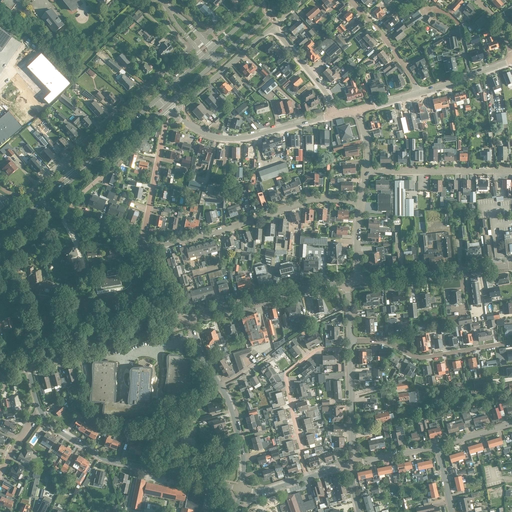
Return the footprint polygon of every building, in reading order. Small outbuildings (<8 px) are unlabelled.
[(2,0),(1,2),(12,11),(17,4),(14,1),(14,0),(2,0)] [(62,0),(72,11),(75,8),(76,9),(82,4),(79,0),(62,0)] [(329,9),(331,7),(333,9),(336,7),(335,6),(334,4),(333,5),(331,2),(329,0),(323,0),(322,2),(329,9)] [(452,14),(453,14),(457,9),(463,3),(460,0),(458,0),(448,12),(452,14)] [(498,0),(494,4),(498,9),(501,7),(501,8),(504,6),(503,5),(506,2),(504,0),(503,0),(498,0)] [(469,4),(465,9),(464,10),(465,11),(463,13),(470,19),(476,13),(473,11),(474,10),(471,7),(472,6),(469,4)] [(205,5),(200,10),(206,16),(211,11),(205,5)] [(318,19),(320,17),(323,15),(320,12),(321,12),(316,7),(311,11),(318,19)] [(385,8),(382,10),(379,8),(373,13),(377,19),(378,19),(379,20),(385,14),(388,11),(385,8)] [(457,9),(453,14),(456,17),(458,18),(461,15),(461,13),(457,9)] [(42,18),(54,33),(64,25),(52,10),(42,18)] [(290,19),(295,15),(294,13),(291,11),(286,15),(290,19)] [(306,15),(310,20),(314,18),(316,20),(318,19),(311,11),(306,15)] [(346,14),(343,17),(348,22),(354,17),(349,12),(346,15),(346,14)] [(132,18),(134,19),(138,23),(144,17),(140,13),(137,16),(135,15),(132,18)] [(392,13),(387,17),(389,20),(383,24),(388,30),(397,23),(392,17),(394,15),(392,13)] [(411,20),(414,24),(423,19),(420,14),(411,20)] [(481,30),(486,28),(485,25),(487,23),(482,17),(477,21),(477,20),(470,25),(469,24),(466,27),(470,32),(478,26),(481,30)] [(414,24),(411,20),(405,24),(408,28),(414,24)] [(441,32),(444,34),(448,29),(435,21),(432,26),(441,31),(441,32)] [(299,22),(294,26),(299,31),(303,36),(305,33),(302,29),(304,27),(299,22)] [(362,26),(361,25),(362,25),(362,24),(360,22),(359,22),(359,23),(358,22),(353,26),(352,25),(346,30),(349,33),(352,31),(354,33),(362,26)] [(398,41),(405,36),(401,31),(405,28),(402,24),(395,30),(397,33),(393,36),(398,41)] [(346,30),(344,28),(341,25),(336,29),(340,34),(341,33),(342,34),(346,30)] [(299,31),(294,26),(289,30),(296,37),(298,35),(303,41),(299,44),(301,47),(308,41),(307,41),(306,39),(303,36),(299,31)] [(0,50),(11,35),(0,27),(0,50)] [(147,39),(147,40),(149,42),(153,38),(145,31),(144,32),(141,30),(138,33),(141,37),(143,34),(147,39)] [(306,39),(307,41),(309,39),(310,39),(315,35),(311,30),(305,35),(308,37),(307,38),(306,38),(306,39)] [(347,44),(339,34),(333,39),(341,48),(347,44)] [(360,46),(362,48),(373,39),(368,34),(358,43),(361,45),(360,46)] [(433,47),(443,41),(440,35),(435,37),(437,40),(431,43),(433,47)] [(161,45),(162,46),(168,54),(173,49),(170,46),(171,46),(168,43),(166,42),(164,44),(163,43),(165,41),(161,36),(156,40),(159,43),(161,45)] [(330,36),(320,46),(321,48),(323,49),(323,50),(329,56),(325,59),(329,63),(343,51),(330,36)] [(480,41),(478,36),(469,39),(471,45),(480,41)] [(447,42),(449,41),(449,44),(448,44),(447,45),(448,48),(449,49),(450,48),(451,50),(455,50),(455,49),(458,48),(456,37),(446,39),(447,42)] [(487,52),(489,51),(499,48),(496,42),(494,43),(491,37),(485,40),(488,47),(485,48),(487,52)] [(373,39),(362,48),(364,50),(366,48),(367,49),(370,46),(372,48),(377,44),(373,39)] [(317,51),(318,50),(316,48),(317,48),(316,48),(313,50),(310,47),(313,44),(311,41),(304,47),(308,51),(306,53),(307,55),(310,58),(317,51)] [(282,55),(283,54),(275,44),(273,45),(271,43),(265,49),(266,50),(265,51),(267,53),(268,52),(269,54),(269,53),(272,56),(274,54),(277,59),(275,61),(278,64),(284,58),(282,55)] [(157,54),(159,53),(164,58),(168,54),(162,46),(159,49),(157,47),(154,50),(157,54)] [(368,57),(375,52),(372,49),(366,54),(368,57)] [(481,50),(470,54),(473,63),(474,62),(475,63),(477,62),(477,61),(484,59),(481,50)] [(317,51),(310,58),(312,61),(312,60),(314,62),(316,60),(317,61),(320,58),(321,57),(318,54),(319,53),(317,51)] [(379,58),(381,61),(387,56),(383,51),(377,56),(376,54),(371,57),(374,61),(379,58)] [(130,62),(122,54),(117,58),(125,67),(130,62)] [(49,106),(72,85),(42,55),(28,69),(51,94),(44,101),(49,106)] [(380,66),(383,63),(385,66),(391,61),(387,56),(381,61),(376,65),(374,65),(373,66),(374,67),(376,66),(377,67),(380,65),(380,66)] [(445,62),(447,61),(449,72),(457,71),(454,59),(452,60),(451,56),(444,57),(445,62)] [(334,65),(340,60),(337,57),(331,62),(334,65)] [(428,77),(426,72),(428,71),(424,63),(425,63),(422,57),(414,61),(417,67),(419,66),(421,70),(418,72),(422,80),(428,77)] [(118,72),(121,68),(110,59),(106,62),(118,72)] [(150,71),(150,70),(151,70),(148,67),(149,66),(146,64),(145,64),(143,62),(140,65),(142,67),(140,69),(143,72),(146,74),(148,72),(149,73),(150,71)] [(286,63),(279,69),(284,74),(291,68),(286,63)] [(242,69),(240,70),(247,77),(256,69),(252,64),(248,67),(246,65),(245,66),(244,66),(242,68),(242,69)] [(385,73),(391,68),(388,65),(383,69),(382,68),(379,70),(379,73),(385,73)] [(323,73),(327,78),(338,69),(336,66),(330,71),(328,68),(323,73)] [(341,66),(338,69),(327,78),(329,81),(330,83),(331,83),(334,80),(335,81),(340,77),(337,73),(343,68),(341,66)] [(397,69),(394,66),(384,73),(387,76),(397,69)] [(104,69),(98,73),(102,78),(108,74),(104,69)] [(341,75),(344,79),(351,72),(348,69),(341,75)] [(373,73),(375,80),(377,86),(378,93),(381,93),(382,94),(384,93),(384,92),(385,92),(383,85),(380,86),(378,79),(378,78),(377,74),(373,73)] [(511,77),(509,73),(503,76),(507,86),(511,83),(511,77),(511,76),(511,77)] [(234,87),(235,88),(237,90),(240,88),(239,87),(243,83),(249,89),(251,87),(255,92),(257,91),(247,82),(245,84),(240,78),(239,79),(235,74),(230,79),(235,85),(234,87)] [(121,84),(128,91),(134,85),(124,75),(118,81),(121,84)] [(298,76),(291,82),(296,87),(303,82),(298,76)] [(402,89),(402,88),(402,87),(404,87),(402,80),(401,76),(393,79),(395,89),(398,88),(398,89),(399,89),(402,89)] [(493,91),(497,89),(500,88),(498,82),(497,82),(495,78),(489,81),(493,91)] [(272,79),(266,84),(272,90),(272,91),(278,86),(272,79)] [(284,89),(291,83),(288,80),(281,86),(284,89)] [(352,86),(355,100),(363,98),(361,91),(358,92),(357,88),(356,88),(354,80),(350,81),(351,86),(352,86)] [(378,93),(377,86),(375,80),(372,81),(372,84),(370,85),(370,88),(372,95),(373,96),(375,95),(376,95),(376,94),(378,93)] [(228,84),(227,85),(226,83),(220,88),(226,95),(232,89),(229,86),(228,84)] [(272,90),(266,84),(261,88),(261,89),(258,92),(262,96),(265,94),(267,95),(272,91),(272,90)] [(477,99),(480,98),(481,102),(487,101),(485,89),(481,91),(479,85),(472,87),(475,95),(477,99)] [(347,87),(349,94),(346,95),(348,102),(355,100),(352,86),(351,86),(347,87)] [(237,90),(235,88),(233,90),(243,102),(246,100),(244,98),(244,99),(237,90)] [(306,102),(315,98),(311,91),(303,96),(306,102)] [(105,98),(99,92),(95,96),(101,102),(105,98)] [(467,104),(466,100),(464,92),(454,95),(457,106),(464,104),(464,105),(467,104)] [(106,97),(113,104),(117,100),(111,93),(106,97)] [(75,105),(62,95),(59,99),(71,109),(75,105)] [(217,98),(222,103),(223,105),(228,102),(221,95),(217,98)] [(213,109),(214,110),(219,106),(222,103),(217,98),(215,101),(211,96),(206,101),(206,102),(208,104),(208,103),(212,107),(211,108),(213,110),(213,109)] [(315,98),(306,102),(302,105),(304,113),(308,112),(306,106),(310,104),(311,107),(319,103),(319,102),(320,102),(318,100),(316,97),(315,98)] [(439,99),(441,109),(448,107),(446,98),(439,99)] [(441,109),(439,99),(432,101),(435,110),(441,109)] [(104,111),(95,101),(89,107),(97,117),(100,114),(101,115),(103,113),(103,112),(104,111)] [(286,114),(286,115),(293,113),(290,101),(283,103),(286,114)] [(283,103),(283,102),(275,104),(279,116),(286,114),(283,103)] [(239,116),(248,108),(244,103),(235,110),(239,116)] [(423,109),(422,109),(421,104),(414,106),(416,114),(420,113),(420,116),(423,115),(423,113),(424,113),(423,109)] [(201,105),(198,107),(205,114),(208,118),(211,115),(213,114),(209,109),(207,111),(201,105)] [(263,105),(252,108),(254,113),(257,112),(257,115),(263,113),(262,110),(264,109),(264,108),(263,105)] [(202,116),(205,114),(198,107),(193,112),(200,119),(202,121),(204,118),(202,116)] [(9,112),(0,119),(0,126),(11,139),(23,128),(9,112)] [(395,120),(396,119),(394,112),(387,113),(389,121),(392,120),(393,123),(396,123),(395,120)] [(66,119),(59,114),(57,117),(63,122),(66,119)] [(494,123),(494,127),(507,124),(505,114),(496,116),(497,122),(494,123)] [(414,115),(407,116),(410,131),(414,130),(418,129),(414,115)] [(86,117),(84,119),(82,117),(80,119),(77,116),(72,121),(75,125),(76,124),(79,126),(82,123),(87,128),(92,123),(86,117)] [(233,120),(231,128),(238,130),(241,120),(237,119),(237,121),(233,120)] [(375,126),(374,126),(373,122),(368,123),(370,130),(375,129),(376,128),(376,129),(380,128),(379,124),(375,125),(375,126)] [(73,129),(74,129),(72,127),(71,127),(69,125),(65,128),(64,127),(61,130),(63,132),(64,131),(73,141),(74,140),(74,141),(77,139),(76,138),(79,135),(75,131),(73,129)] [(0,147),(11,139),(0,126),(0,147)] [(348,139),(352,137),(349,129),(348,129),(347,126),(338,128),(341,140),(338,141),(339,145),(349,142),(348,139)] [(173,132),(171,139),(172,139),(171,142),(179,143),(180,137),(179,137),(180,134),(177,133),(177,132),(176,132),(174,131),(174,132),(173,132)] [(332,131),(324,132),(326,145),(335,144),(332,131)] [(299,136),(290,136),(290,148),(299,147),(299,136)] [(314,152),(314,136),(310,136),(306,136),(306,150),(314,150),(314,152)] [(323,137),(315,137),(315,153),(323,152),(323,137)] [(42,138),(39,140),(45,147),(48,144),(42,138)] [(62,151),(69,145),(62,138),(56,144),(62,151)] [(276,147),(274,140),(268,142),(269,149),(276,147)] [(138,144),(131,150),(138,153),(139,150),(148,154),(151,146),(142,142),(141,146),(138,144)] [(269,149),(268,142),(261,143),(263,151),(262,151),(263,154),(265,154),(268,154),(269,157),(271,156),(270,151),(269,149)] [(498,148),(498,157),(498,162),(503,162),(503,161),(507,161),(507,149),(510,149),(510,147),(509,142),(505,143),(506,147),(498,148)] [(183,143),(182,150),(190,151),(191,145),(183,143)] [(25,147),(31,154),(34,151),(28,144),(25,147)] [(437,150),(441,150),(441,144),(438,144),(434,144),(434,147),(432,147),(432,150),(429,150),(429,156),(429,160),(429,162),(437,162),(437,150)] [(200,157),(200,156),(203,157),(207,147),(204,146),(201,145),(197,156),(200,157)] [(209,148),(210,148),(207,147),(203,157),(203,160),(210,162),(212,154),(211,154),(213,149),(209,148)] [(244,147),(244,158),(252,158),(252,147),(244,147)] [(346,157),(358,155),(357,147),(344,149),(346,157)] [(46,148),(40,153),(48,163),(54,157),(46,148)] [(14,154),(10,149),(6,152),(11,158),(14,154)] [(225,167),(227,158),(224,158),(225,151),(218,149),(216,160),(222,161),(221,166),(225,167)] [(490,161),(490,157),(491,157),(491,150),(488,150),(488,153),(481,153),(481,157),(484,157),(484,161),(490,161)] [(174,160),(179,161),(180,154),(175,153),(169,152),(168,156),(167,159),(174,160)] [(381,152),(381,157),(380,157),(380,163),(390,163),(390,157),(389,157),(389,154),(386,154),(386,152),(381,152)] [(447,153),(447,155),(444,155),(444,161),(450,161),(450,162),(453,162),(453,153),(447,153)] [(148,163),(146,163),(146,161),(136,159),(137,156),(132,155),(129,167),(133,168),(133,169),(143,171),(144,168),(147,169),(147,168),(148,168),(148,166),(147,166),(148,163)] [(8,177),(19,169),(15,165),(15,164),(10,158),(6,161),(9,164),(2,170),(8,177)] [(31,158),(27,162),(29,163),(28,164),(33,170),(34,170),(35,172),(40,167),(39,166),(39,165),(33,158),(32,159),(31,158)] [(191,161),(183,159),(181,166),(189,168),(191,161)] [(262,182),(272,179),(275,177),(280,176),(288,173),(287,162),(259,172),(257,173),(257,180),(261,178),(262,182)] [(346,162),(340,163),(340,166),(343,166),(343,171),(341,171),(341,173),(335,174),(335,177),(343,177),(343,174),(355,173),(355,165),(346,165),(346,162)] [(114,185),(118,176),(111,173),(108,183),(114,185)] [(318,175),(311,175),(311,176),(304,176),(304,183),(309,183),(309,182),(311,182),(311,186),(318,186),(318,175)] [(294,179),(296,182),(289,184),(293,194),(300,192),(297,186),(301,185),(298,178),(294,179)] [(338,179),(337,183),(341,183),(341,191),(352,191),(352,183),(344,183),(344,179),(338,179)] [(464,180),(464,181),(463,181),(463,183),(461,183),(461,188),(463,188),(463,193),(467,193),(467,192),(470,191),(470,181),(467,181),(467,180),(464,180)] [(187,188),(197,190),(199,184),(189,181),(187,188)] [(393,203),(395,203),(395,217),(413,217),(413,204),(413,200),(405,200),(405,192),(405,190),(405,181),(404,181),(404,182),(395,182),(395,195),(394,195),(393,203)] [(405,192),(414,192),(414,189),(413,189),(413,181),(405,181),(405,190),(405,192)] [(434,182),(433,182),(433,191),(434,191),(434,192),(437,192),(440,192),(441,192),(441,197),(446,197),(446,195),(446,192),(445,188),(442,188),(442,181),(434,181),(434,182)] [(450,188),(450,190),(450,192),(453,192),(453,190),(457,190),(457,181),(450,182),(450,183),(448,183),(448,188),(450,188)] [(511,183),(510,184),(510,181),(503,181),(503,189),(506,189),(506,200),(511,199),(511,198),(511,183)] [(375,182),(375,185),(374,186),(374,188),(375,189),(375,191),(381,191),(385,191),(385,195),(390,195),(390,190),(387,190),(387,182),(375,182)] [(293,194),(289,184),(282,187),(285,197),(293,194)] [(181,188),(170,186),(170,190),(168,189),(168,191),(164,191),(163,192),(161,191),(161,194),(160,194),(159,198),(161,198),(161,199),(161,200),(164,201),(165,200),(165,199),(166,199),(166,196),(174,197),(176,190),(177,190),(177,191),(181,192),(181,188)] [(142,195),(141,195),(143,189),(136,187),(134,198),(141,199),(142,198),(143,196),(142,195)] [(214,195),(221,196),(222,188),(215,187),(214,195)] [(214,203),(214,196),(206,195),(206,193),(198,191),(196,202),(195,204),(204,206),(204,204),(207,205),(207,202),(214,203)] [(112,192),(110,199),(108,205),(110,206),(108,213),(115,216),(119,205),(116,205),(117,202),(113,200),(115,194),(112,192)] [(270,198),(271,197),(273,202),(280,200),(278,194),(276,195),(276,192),(269,195),(270,198)] [(258,207),(259,209),(263,207),(262,206),(266,205),(262,194),(260,195),(259,194),(255,196),(256,198),(258,203),(256,204),(258,208),(258,207)] [(88,206),(95,208),(99,198),(92,195),(88,206)] [(390,211),(390,203),(390,195),(385,195),(378,195),(378,211),(386,211),(390,211)] [(214,203),(221,204),(222,197),(214,196),(214,203)] [(106,201),(99,198),(95,208),(102,211),(106,201)] [(251,206),(252,205),(251,201),(243,203),(246,212),(247,213),(250,212),(249,211),(253,210),(251,206)] [(391,215),(394,215),(394,204),(391,204),(392,211),(390,211),(386,211),(386,215),(391,215)] [(126,208),(119,205),(115,216),(122,218),(126,208)] [(238,211),(236,206),(233,207),(233,206),(227,208),(230,217),(238,215),(237,211),(238,211)] [(131,210),(127,221),(134,223),(138,213),(131,210)] [(302,213),(302,216),(301,223),(307,224),(307,223),(308,221),(312,221),(313,211),(305,210),(305,213),(302,213)] [(319,210),(318,220),(323,221),(323,223),(324,223),(329,224),(329,217),(326,216),(327,210),(319,210)] [(206,213),(209,223),(216,222),(215,218),(218,217),(216,211),(206,213)] [(348,212),(338,211),(338,216),(336,216),(335,217),(334,222),(342,222),(342,219),(348,220),(348,212)] [(297,213),(291,215),(292,220),(291,220),(292,223),(296,222),(297,224),(300,223),(299,221),(300,220),(297,213)] [(166,227),(164,226),(166,219),(163,218),(163,217),(157,216),(155,226),(161,227),(161,230),(165,231),(166,227)] [(184,228),(190,229),(192,218),(186,217),(185,220),(185,219),(183,228),(184,228)] [(195,219),(194,217),(192,217),(192,218),(190,229),(194,230),(195,229),(197,229),(199,221),(195,220),(195,219)] [(176,230),(177,222),(178,219),(172,218),(170,229),(176,230)] [(284,236),(284,233),(285,233),(286,220),(280,220),(279,232),(278,232),(278,235),(284,236)] [(371,228),(371,231),(385,232),(390,233),(391,229),(379,228),(379,221),(369,221),(368,224),(367,224),(367,227),(368,228),(371,228)] [(273,237),(274,225),(267,225),(267,228),(265,228),(265,235),(267,236),(267,237),(273,237)] [(466,239),(465,226),(458,227),(459,239),(466,239)] [(341,235),(347,235),(347,227),(337,227),(336,232),(333,231),(332,232),(331,238),(341,239),(341,235)] [(385,232),(371,231),(371,234),(368,234),(367,235),(366,238),(368,239),(367,242),(378,242),(378,238),(381,238),(381,236),(385,236),(385,232)] [(251,242),(250,239),(251,239),(249,232),(242,234),(244,238),(243,238),(244,242),(245,244),(251,242)] [(442,255),(442,258),(451,258),(448,232),(436,234),(437,249),(438,256),(442,255)] [(491,257),(490,246),(486,246),(485,236),(483,236),(484,246),(485,258),(491,257)] [(327,238),(313,237),(313,245),(327,246),(327,238)] [(226,240),(225,240),(226,244),(225,244),(225,246),(225,248),(233,246),(234,246),(234,245),(233,238),(229,239),(229,238),(225,239),(226,240)] [(210,253),(217,251),(218,252),(220,251),(219,246),(216,247),(215,241),(208,243),(210,253)] [(276,250),(287,251),(287,241),(282,241),(282,244),(276,244),(276,250)] [(465,260),(473,259),(472,247),(469,247),(468,242),(464,242),(465,250),(464,250),(465,260)] [(208,243),(201,245),(203,255),(210,253),(208,243)] [(342,255),(341,255),(341,251),(341,243),(330,244),(330,252),(331,252),(331,256),(330,256),(331,264),(343,264),(342,255)] [(196,256),(203,255),(201,245),(194,247),(196,256)] [(479,246),(472,247),(473,259),(481,258),(480,249),(479,249),(479,246)] [(196,256),(194,247),(186,249),(188,254),(185,255),(187,262),(190,261),(189,258),(196,256)] [(369,269),(381,268),(381,261),(385,261),(383,247),(376,248),(376,253),(367,254),(369,269)] [(75,249),(61,253),(65,265),(71,263),(69,258),(77,256),(75,249)] [(105,258),(111,259),(115,261),(116,258),(117,255),(117,253),(113,251),(107,249),(105,258)] [(434,258),(435,265),(443,264),(442,258),(442,255),(438,256),(437,249),(432,250),(432,255),(433,255),(434,258)] [(424,261),(429,261),(429,265),(435,265),(434,258),(433,255),(432,255),(432,250),(427,250),(428,255),(424,255),(424,261)] [(399,253),(395,254),(396,257),(388,258),(389,267),(397,266),(397,261),(400,261),(399,253)] [(170,255),(171,258),(167,259),(170,269),(173,268),(176,267),(180,266),(179,263),(176,264),(174,258),(175,257),(174,254),(170,255)] [(415,257),(413,257),(413,255),(404,256),(404,261),(404,265),(416,264),(415,257)] [(313,258),(313,262),(304,261),(304,270),(303,270),(303,273),(308,273),(308,271),(311,271),(311,272),(315,272),(317,272),(318,258),(312,258),(313,258)] [(91,272),(88,264),(83,266),(83,268),(79,269),(80,275),(85,273),(85,274),(91,272)] [(265,282),(268,281),(269,282),(265,265),(254,268),(259,285),(259,283),(262,283),(261,281),(265,280),(265,282)] [(173,268),(175,278),(179,277),(182,276),(182,275),(180,266),(176,267),(173,268)] [(38,288),(40,289),(40,291),(39,291),(38,292),(40,292),(39,295),(52,297),(53,290),(50,290),(51,283),(42,282),(40,271),(34,272),(33,267),(28,268),(29,277),(30,276),(31,281),(31,285),(38,284),(38,288)] [(133,277),(121,279),(120,275),(117,276),(116,270),(107,272),(108,277),(100,278),(100,282),(98,283),(98,285),(96,285),(97,295),(98,295),(97,292),(122,288),(122,290),(122,289),(123,289),(126,288),(128,286),(129,284),(130,282),(131,279),(131,278),(133,277)] [(486,282),(497,280),(498,286),(509,283),(507,273),(496,275),(496,276),(486,278),(486,282)] [(179,277),(182,286),(188,285),(185,275),(182,275),(182,276),(179,277)] [(241,275),(239,276),(238,276),(236,276),(237,282),(239,290),(244,288),(242,282),(243,282),(241,275)] [(242,282),(244,288),(252,286),(249,277),(245,278),(244,275),(241,275),(243,282),(242,282)] [(229,292),(226,280),(217,282),(220,294),(229,292)] [(473,305),(481,304),(478,282),(471,283),(473,305)] [(214,296),(211,286),(204,288),(207,298),(214,296)] [(499,292),(498,287),(489,289),(490,295),(483,297),(485,303),(492,302),(491,297),(499,295),(499,292)] [(204,288),(197,290),(200,299),(207,298),(204,288)] [(193,301),(200,299),(197,290),(189,292),(189,293),(188,294),(189,296),(191,295),(193,301)] [(460,290),(451,291),(452,305),(462,304),(460,290)] [(373,302),(377,302),(377,304),(380,304),(379,299),(381,299),(381,293),(379,293),(378,293),(372,294),(373,302)] [(392,294),(393,302),(405,301),(404,293),(392,294)] [(430,293),(420,294),(421,308),(431,307),(430,293)] [(322,299),(313,300),(315,314),(323,313),(322,299)] [(92,302),(87,303),(78,305),(80,313),(81,313),(82,318),(90,316),(88,309),(93,308),(92,302)] [(415,302),(408,302),(409,316),(416,315),(415,302)] [(290,306),(294,318),(298,317),(299,321),(301,320),(302,322),(306,321),(305,315),(301,316),(300,314),(300,313),(299,310),(298,306),(296,306),(295,305),(290,306)] [(290,319),(294,318),(290,306),(286,307),(286,309),(284,309),(285,313),(281,315),(284,327),(289,326),(288,324),(291,323),(290,319)] [(271,319),(272,319),(272,320),(275,319),(275,318),(278,318),(276,309),(269,311),(271,319)] [(252,346),(269,341),(265,329),(260,330),(259,325),(260,325),(257,314),(242,318),(246,333),(249,332),(249,333),(247,334),(249,339),(252,346)] [(320,321),(320,320),(319,315),(318,315),(318,314),(315,314),(316,316),(307,317),(311,325),(320,321)] [(451,327),(457,326),(461,325),(472,323),(471,316),(458,318),(457,316),(447,317),(449,327),(451,327)] [(15,319),(11,321),(10,318),(6,320),(6,321),(2,322),(1,321),(0,321),(0,329),(1,329),(1,328),(3,328),(4,329),(8,328),(9,329),(10,329),(13,328),(12,328),(13,328),(13,327),(17,326),(15,319)] [(390,319),(391,327),(395,327),(395,332),(406,331),(405,323),(397,323),(396,319),(390,319)] [(495,326),(504,325),(504,319),(500,319),(488,321),(490,328),(495,327),(495,326)] [(228,335),(233,333),(234,339),(238,338),(237,332),(236,333),(233,325),(230,326),(229,325),(227,326),(226,327),(228,335)] [(329,334),(339,333),(339,327),(331,327),(331,325),(325,325),(325,330),(329,330),(329,334)] [(491,339),(490,332),(490,329),(487,330),(487,328),(483,329),(485,340),(491,339)] [(215,330),(211,331),(212,336),(213,336),(215,343),(216,346),(225,344),(223,338),(218,339),(217,334),(216,334),(215,330)] [(311,332),(312,335),(309,337),(313,346),(319,343),(317,339),(320,338),(318,335),(317,333),(316,330),(311,332)] [(213,343),(215,343),(213,336),(212,336),(211,331),(205,333),(209,345),(213,344),(213,343)] [(437,335),(436,332),(429,333),(429,336),(433,335),(435,345),(432,345),(433,349),(435,349),(442,348),(441,339),(438,340),(437,335)] [(339,333),(329,334),(329,338),(325,338),(325,343),(335,343),(335,340),(339,340),(339,333)] [(428,350),(427,342),(429,342),(428,333),(423,334),(424,338),(417,339),(418,348),(420,347),(421,352),(428,350)] [(467,333),(462,334),(462,336),(461,336),(463,344),(472,343),(471,334),(468,335),(467,333)] [(301,343),(304,342),(308,349),(313,346),(309,337),(305,339),(304,335),(299,338),(301,343)] [(453,335),(448,336),(449,339),(450,347),(456,346),(455,338),(453,338),(453,335)] [(292,342),(295,345),(289,350),(295,357),(301,353),(297,347),(299,345),(296,341),(296,340),(294,338),(288,343),(289,344),(292,342)] [(243,356),(242,351),(232,354),(234,359),(240,357),(243,356)] [(322,356),(323,364),(319,364),(319,367),(320,373),(323,373),(322,367),(323,367),(323,365),(326,365),(326,369),(329,369),(329,354),(326,354),(326,356),(322,356)] [(226,357),(226,355),(220,357),(222,361),(217,363),(219,366),(218,366),(221,370),(227,367),(224,362),(228,360),(226,357)] [(397,367),(399,364),(398,363),(400,359),(393,355),(390,360),(395,363),(394,365),(397,367)] [(104,405),(104,414),(104,415),(120,416),(120,414),(126,415),(126,416),(127,416),(127,415),(129,415),(132,414),(136,413),(139,413),(159,415),(160,406),(161,406),(163,402),(166,400),(170,397),(174,396),(178,396),(178,395),(188,395),(189,380),(188,379),(189,361),(179,360),(179,356),(169,356),(166,393),(165,393),(165,394),(163,397),(164,398),(161,401),(158,403),(154,404),(150,403),(151,388),(150,388),(151,369),(139,368),(139,372),(132,371),(130,398),(129,398),(125,399),(124,402),(122,401),(122,403),(114,403),(115,380),(114,380),(115,363),(107,362),(103,362),(103,364),(94,363),(93,383),(92,401),(91,401),(92,401),(92,402),(102,402),(102,404),(104,405)] [(468,359),(469,367),(470,370),(477,368),(475,358),(468,359)] [(320,373),(319,367),(316,367),(316,368),(315,370),(309,361),(303,365),(310,373),(313,371),(315,373),(320,373)] [(452,370),(453,369),(453,372),(461,370),(460,361),(456,362),(456,361),(453,362),(452,362),(452,366),(451,366),(452,370)] [(480,369),(485,369),(485,368),(487,368),(487,367),(497,366),(496,361),(486,362),(487,365),(484,365),(483,361),(479,362),(480,369)] [(277,384),(273,386),(274,388),(275,389),(276,390),(281,389),(284,387),(282,381),(278,375),(277,375),(272,368),(273,368),(269,363),(264,366),(268,372),(270,372),(277,384)] [(410,376),(415,367),(409,363),(406,369),(403,367),(401,371),(410,376)] [(437,365),(438,372),(439,376),(445,374),(446,375),(449,375),(448,369),(445,369),(444,364),(437,365)] [(298,369),(303,375),(299,378),(300,381),(307,379),(308,378),(306,376),(310,373),(303,365),(298,369)] [(263,375),(264,374),(266,377),(267,376),(269,379),(270,380),(270,381),(272,384),(273,386),(277,384),(270,372),(268,372),(264,366),(259,369),(260,371),(261,374),(262,373),(263,375)] [(224,375),(225,375),(226,377),(228,375),(230,378),(235,374),(233,370),(231,372),(227,367),(221,370),(224,375)] [(374,368),(374,380),(382,380),(382,376),(386,376),(385,370),(382,370),(382,368),(374,368)] [(63,379),(65,385),(69,384),(68,383),(75,381),(72,369),(68,370),(65,371),(67,378),(63,379)] [(394,369),(390,376),(395,379),(398,371),(394,369)] [(371,371),(366,371),(367,373),(359,374),(359,380),(365,380),(365,381),(369,381),(369,376),(371,376),(371,371)] [(65,385),(63,379),(60,380),(58,373),(54,374),(51,375),(51,378),(54,388),(55,388),(55,390),(62,388),(66,387),(65,385)] [(254,387),(260,383),(256,376),(253,377),(249,380),(254,387)] [(428,377),(430,386),(436,385),(435,376),(428,377)] [(51,389),(54,388),(51,378),(48,378),(48,377),(44,378),(40,379),(43,386),(39,387),(41,395),(45,394),(44,390),(51,388),(51,389)] [(300,381),(301,384),(294,385),(296,391),(306,389),(305,385),(307,385),(308,386),(311,385),(311,382),(307,382),(307,379),(300,381)] [(332,391),(341,390),(341,388),(342,388),(342,385),(341,385),(340,381),(338,381),(338,380),(330,380),(330,391),(332,391)] [(492,386),(491,380),(473,383),(475,389),(492,386)] [(244,391),(249,389),(248,387),(252,386),(250,382),(247,383),(246,381),(241,383),(242,386),(239,387),(241,392),(244,391)] [(504,389),(509,388),(509,392),(511,391),(511,384),(508,385),(508,384),(503,384),(504,389)] [(244,391),(246,397),(247,396),(248,398),(253,396),(252,393),(251,394),(249,389),(244,391)] [(297,398),(305,396),(306,399),(311,398),(310,392),(306,393),(306,389),(296,391),(297,398)] [(341,399),(341,390),(332,391),(332,393),(331,394),(331,396),(332,396),(335,396),(335,399),(341,399)] [(274,396),(275,399),(285,397),(283,392),(276,394),(275,391),(269,393),(270,398),(274,396)] [(400,393),(400,394),(398,394),(399,402),(402,402),(401,400),(409,399),(409,400),(414,399),(415,402),(420,401),(419,394),(413,395),(414,397),(409,398),(408,392),(400,393)] [(10,397),(10,399),(11,402),(12,411),(15,410),(15,409),(21,407),(19,396),(10,397)] [(286,401),(285,397),(275,399),(276,403),(272,404),(273,408),(281,406),(281,403),(286,401)] [(374,403),(376,403),(376,400),(370,400),(370,403),(364,403),(364,410),(374,410),(374,403)] [(204,409),(208,408),(209,413),(221,410),(219,402),(207,405),(207,404),(203,405),(204,409)] [(314,411),(317,410),(321,409),(321,406),(316,407),(316,406),(310,407),(310,405),(307,406),(306,402),(297,404),(299,411),(303,409),(305,413),(306,413),(314,411)] [(495,409),(491,410),(494,420),(495,420),(495,421),(498,420),(498,419),(501,418),(499,411),(502,410),(500,404),(494,406),(495,409)] [(61,405),(54,411),(59,416),(65,410),(61,405)] [(279,408),(272,410),(271,406),(266,408),(267,412),(271,411),(272,414),(276,413),(277,417),(287,414),(285,409),(280,411),(279,408)] [(342,413),(339,414),(339,407),(332,407),(332,414),(332,422),(343,421),(342,413)] [(246,418),(248,424),(259,421),(256,410),(248,412),(250,417),(246,418)] [(303,425),(313,423),(312,419),(316,418),(314,411),(306,413),(307,419),(302,420),(303,425)] [(384,422),(386,421),(390,420),(388,412),(374,415),(376,424),(377,423),(377,425),(384,423),(384,422)] [(274,422),(275,426),(283,423),(283,421),(288,419),(287,414),(277,417),(278,421),(274,422)] [(479,418),(481,424),(488,422),(486,415),(479,418)] [(474,426),(481,424),(479,418),(475,419),(475,417),(472,418),(473,420),(474,426)] [(215,429),(226,426),(224,419),(218,420),(217,418),(210,420),(211,423),(213,422),(215,429)] [(74,427),(79,430),(83,424),(78,420),(74,427)] [(259,421),(248,424),(249,430),(253,428),(255,433),(266,430),(264,425),(262,426),(260,420),(259,421)] [(460,421),(460,423),(456,425),(458,431),(465,429),(462,420),(460,421)] [(14,428),(15,426),(5,421),(0,431),(7,434),(8,431),(11,433),(12,431),(14,431),(15,429),(14,428)] [(284,426),(283,423),(275,426),(276,430),(280,428),(281,432),(291,430),(290,425),(284,426)] [(317,430),(319,429),(318,425),(314,426),(313,423),(303,425),(305,430),(310,428),(311,431),(317,429),(317,430)] [(439,428),(436,429),(436,427),(437,427),(436,423),(432,424),(435,437),(441,435),(439,428)] [(451,433),(458,431),(456,425),(453,426),(452,423),(446,424),(447,427),(449,433),(451,433)] [(88,427),(83,424),(79,430),(84,433),(88,427)] [(328,431),(328,432),(326,432),(326,435),(328,435),(338,435),(338,432),(344,432),(343,427),(340,427),(339,424),(333,424),(333,426),(331,426),(331,431),(328,431)] [(89,436),(90,437),(93,430),(94,428),(89,425),(88,427),(84,433),(86,434),(85,436),(88,438),(89,436)] [(226,426),(215,429),(217,436),(215,437),(216,441),(223,439),(222,435),(228,434),(226,426)] [(394,446),(402,444),(401,438),(404,437),(402,426),(398,427),(399,433),(390,435),(391,439),(393,439),(394,446)] [(306,441),(315,438),(314,434),(318,433),(318,432),(324,431),(324,428),(319,430),(319,429),(317,430),(317,429),(311,431),(309,432),(310,435),(304,436),(306,441)] [(93,430),(90,437),(95,440),(99,433),(93,430)] [(278,437),(279,441),(288,439),(287,436),(292,435),(291,430),(281,432),(282,436),(278,437)] [(410,433),(411,437),(412,442),(419,441),(418,435),(417,435),(416,432),(410,433)] [(51,447),(52,446),(56,440),(47,434),(43,440),(43,441),(41,444),(50,449),(48,453),(51,455),(54,449),(51,447)] [(105,446),(111,448),(114,440),(111,439),(112,436),(107,434),(105,441),(106,442),(105,446)] [(264,442),(263,439),(260,440),(259,435),(255,436),(256,438),(252,439),(254,445),(264,442)] [(334,443),(344,443),(344,438),(338,438),(338,435),(328,435),(326,435),(325,438),(329,438),(329,439),(332,439),(332,443),(334,443)] [(115,436),(114,440),(111,448),(117,450),(118,447),(120,447),(123,439),(115,436)] [(323,441),(321,442),(320,440),(319,440),(318,438),(315,439),(315,438),(306,441),(307,446),(314,444),(315,447),(322,445),(323,441)] [(378,449),(376,440),(375,438),(371,439),(371,441),(368,441),(370,450),(378,449)] [(383,438),(376,440),(378,449),(385,447),(383,438)] [(501,438),(494,440),(496,446),(499,445),(500,447),(502,447),(503,446),(501,438)] [(288,442),(288,439),(279,441),(280,444),(280,445),(284,444),(285,448),(295,445),(294,440),(288,442)] [(496,446),(494,440),(487,442),(489,448),(496,446)] [(129,453),(135,455),(137,446),(133,446),(134,443),(130,442),(128,449),(130,449),(129,453)] [(262,446),(265,445),(264,442),(254,445),(255,450),(259,449),(259,450),(263,450),(262,446)] [(137,443),(137,446),(135,455),(141,456),(142,452),(145,453),(147,445),(137,443)] [(333,449),(343,456),(343,448),(344,448),(344,443),(334,443),(334,448),(333,449)] [(474,446),(476,452),(483,450),(481,443),(474,446)] [(60,453),(63,455),(67,449),(62,445),(58,451),(56,454),(59,456),(60,453)] [(295,445),(285,448),(286,450),(282,452),(282,454),(283,457),(290,455),(289,452),(296,450),(295,445)] [(326,463),(331,462),(327,452),(324,453),(323,452),(322,449),(321,446),(318,447),(319,450),(321,459),(324,458),(325,462),(326,463)] [(476,452),(474,446),(468,448),(470,454),(476,452)] [(61,458),(66,462),(67,461),(72,452),(70,451),(71,449),(68,447),(67,449),(63,455),(61,458)] [(316,456),(312,457),(315,467),(320,465),(320,464),(318,460),(321,459),(319,450),(318,447),(314,448),(315,451),(315,453),(316,456)] [(30,457),(33,452),(26,448),(23,454),(21,453),(17,460),(27,465),(31,458),(30,457)] [(327,452),(331,462),(335,460),(335,459),(343,456),(333,449),(332,451),(327,452)] [(277,450),(271,451),(271,454),(272,458),(279,456),(277,450)] [(456,454),(458,461),(465,459),(463,452),(456,454)] [(315,467),(312,457),(310,458),(308,454),(303,455),(305,462),(308,461),(311,468),(315,467)] [(458,461),(456,454),(449,456),(451,463),(458,461)] [(270,461),(269,458),(271,457),(270,455),(265,456),(257,458),(259,465),(267,462),(266,462),(270,461)] [(77,460),(76,459),(72,466),(78,470),(85,459),(79,456),(77,460)] [(293,463),(291,464),(294,474),(299,472),(296,465),(299,464),(297,458),(292,459),(293,463)] [(85,459),(78,470),(82,473),(77,481),(81,484),(87,473),(86,472),(89,467),(88,466),(90,463),(85,459)] [(289,475),(294,474),(291,464),(288,465),(287,461),(281,463),(283,469),(287,468),(289,475)] [(405,470),(408,469),(409,472),(412,471),(411,462),(404,464),(405,470)] [(283,471),(281,464),(274,466),(276,473),(283,471)] [(396,475),(396,478),(397,478),(397,480),(400,480),(398,474),(406,472),(405,470),(404,464),(397,465),(398,471),(395,472),(396,475)] [(12,469),(11,469),(10,469),(9,472),(10,473),(8,475),(18,480),(21,473),(23,468),(18,465),(15,470),(12,469)] [(27,469),(36,474),(38,470),(29,465),(27,469)] [(64,472),(61,477),(63,479),(64,477),(71,467),(68,465),(64,472)] [(274,469),(270,471),(270,470),(263,472),(265,478),(272,477),(271,474),(274,473),(274,469)] [(94,483),(102,485),(105,473),(97,471),(94,483)] [(365,478),(364,472),(357,474),(359,482),(362,481),(362,479),(365,478)] [(113,483),(116,483),(123,485),(122,488),(121,493),(127,495),(128,489),(129,484),(130,481),(127,480),(128,475),(122,474),(121,478),(114,477),(113,483)] [(343,482),(341,476),(332,478),(333,485),(334,484),(343,482)] [(35,496),(37,488),(40,477),(35,479),(31,497),(35,498),(35,496)] [(199,511),(200,511),(204,496),(145,483),(145,481),(137,480),(131,509),(140,510),(144,510),(147,497),(144,496),(145,494),(180,501),(179,508),(182,509),(181,511),(210,511),(203,511),(199,511)] [(320,482),(314,484),(315,489),(312,489),(314,498),(317,497),(317,495),(324,493),(320,482)] [(334,484),(335,490),(345,488),(344,482),(343,482),(334,484)] [(17,488),(13,487),(10,493),(5,506),(8,507),(8,508),(11,509),(14,502),(11,501),(14,495),(17,488)] [(335,490),(337,496),(346,494),(347,494),(345,488),(335,490)] [(438,497),(436,490),(430,492),(431,495),(429,496),(429,499),(438,497)] [(2,505),(5,506),(10,493),(8,492),(6,496),(0,493),(0,500),(1,500),(0,501),(0,505),(2,506),(2,505)] [(303,505),(303,503),(300,492),(286,497),(290,511),(306,511),(305,511),(303,505)] [(366,493),(363,494),(366,504),(371,503),(369,497),(369,496),(367,497),(366,493)] [(337,496),(336,496),(337,502),(347,500),(346,494),(337,496)] [(460,506),(470,504),(468,498),(458,500),(460,506)] [(21,504),(23,505),(20,511),(28,511),(29,511),(28,511),(30,507),(27,506),(28,502),(26,502),(26,500),(22,500),(21,504)] [(306,511),(316,508),(313,500),(303,503),(303,505),(305,511),(306,511)] [(37,511),(45,511),(49,505),(42,502),(37,511)]
